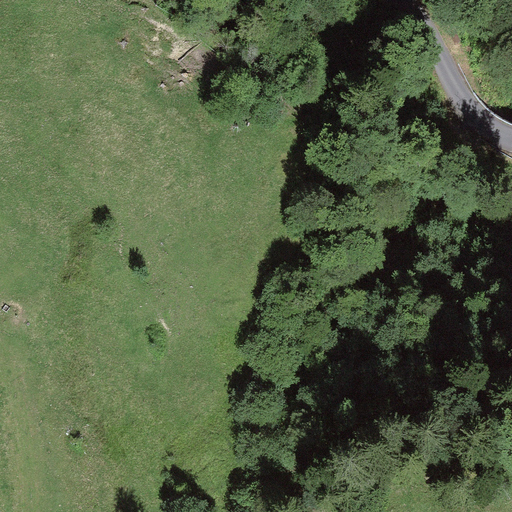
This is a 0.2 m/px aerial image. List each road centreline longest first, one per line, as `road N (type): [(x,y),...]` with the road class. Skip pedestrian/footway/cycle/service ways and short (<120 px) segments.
road 1 (unclassified): [(406,0),(435,36),(476,116),(511,134)]
road 2 (track): [(0,383),(11,511)]
